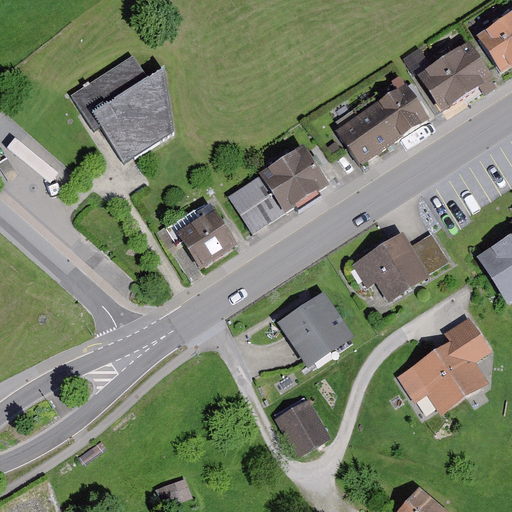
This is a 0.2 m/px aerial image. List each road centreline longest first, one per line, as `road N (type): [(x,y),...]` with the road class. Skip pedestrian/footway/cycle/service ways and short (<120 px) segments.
road 1 (primary): [(511,111),(151,345)]
road 2 (residential): [(151,345),(120,334),(102,306),(0,215)]
road 3 (primary): [(0,466),(73,425),(124,383),(151,345)]
road 4 (primary): [(151,345),(46,384),(0,415)]
